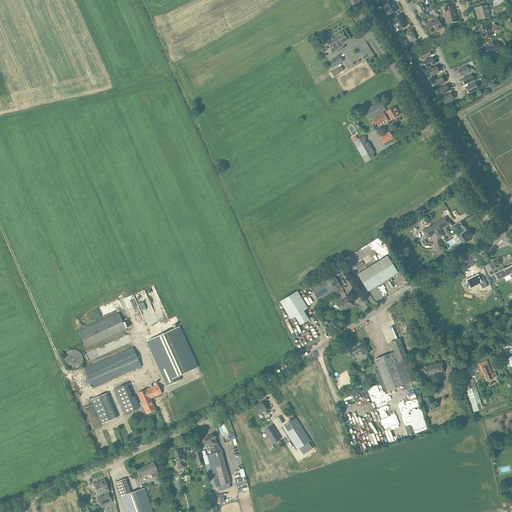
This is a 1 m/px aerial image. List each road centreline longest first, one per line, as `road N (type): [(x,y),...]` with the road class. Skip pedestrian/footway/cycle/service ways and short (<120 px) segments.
road 1 (unclassified): [(2,511),(186,429),(434,275),(493,249)]
road 2 (tertiary): [(498,234),(352,0)]
